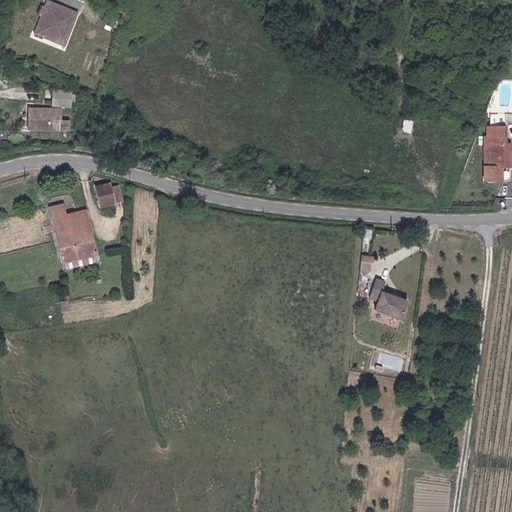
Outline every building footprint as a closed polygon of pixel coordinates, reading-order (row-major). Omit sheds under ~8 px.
[(80,12),(51,0),(47,0),(34,33),(66,46),(80,12)] [(73,91),(52,90),(51,105),(72,106),(73,91)] [(64,109),(30,108),(30,129),(71,130),(71,122),(63,121),(64,109)] [(503,127),(487,126),(487,136),(484,136),(483,180),(495,180),(495,166),(502,166),(503,127)] [(110,182),(98,185),(103,205),(114,203),(110,182)] [(65,205),(50,209),(63,262),(97,254),(86,211),(67,216),(65,205)] [(63,262),(65,270),(99,262),(97,254),(63,262)] [(374,257),(361,256),(360,272),(368,273),(374,269),(374,257)] [(386,283),(376,279),(369,297),(379,301),(376,309),(401,319),(408,301),(383,291),(386,283)]
